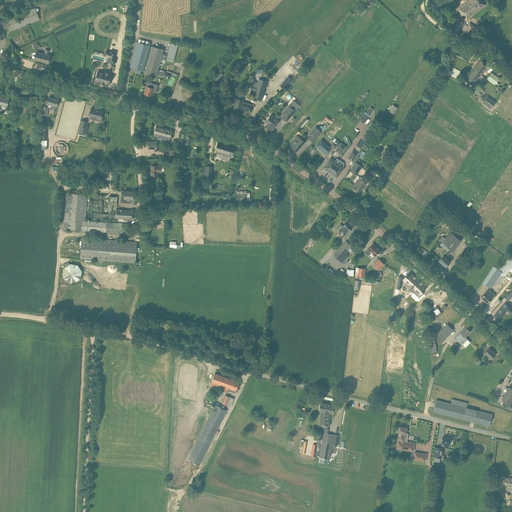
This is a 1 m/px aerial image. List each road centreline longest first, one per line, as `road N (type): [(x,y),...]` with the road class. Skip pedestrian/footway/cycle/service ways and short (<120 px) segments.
road 1 (tertiary): [(360,214),(243,135),(0,72)]
road 2 (residential): [(511,439),(197,356)]
road 3 (unclassified): [(421,0),(426,16),(452,37),(450,55),(360,214)]
road 4 (tertiary): [(511,350),(360,214)]
road 5 (track): [(197,356),(0,313)]
road 6 (track): [(93,329),(83,511)]
